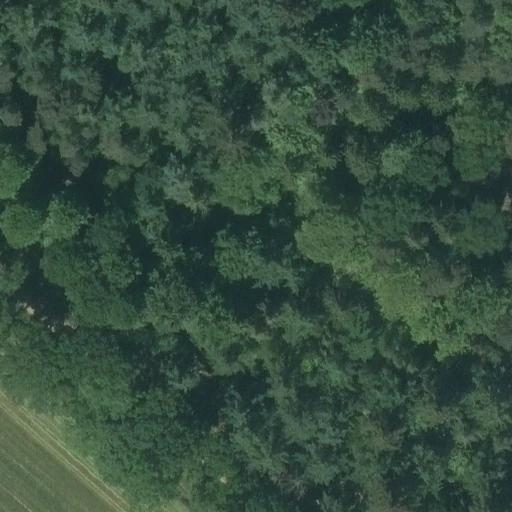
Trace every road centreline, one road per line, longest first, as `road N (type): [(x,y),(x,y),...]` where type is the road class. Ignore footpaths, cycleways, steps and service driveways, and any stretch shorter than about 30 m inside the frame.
road 1 (track): [(383,0),(150,206),(47,322)]
road 2 (track): [(47,322),(266,511)]
